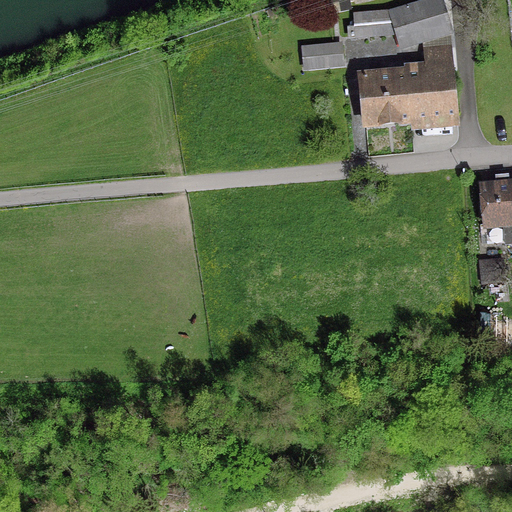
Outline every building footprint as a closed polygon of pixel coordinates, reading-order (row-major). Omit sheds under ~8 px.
[(437,0),(436,0),(390,14),(353,17),(354,36),(394,33),(398,48),(448,33),(437,0)] [(314,49),(304,50),(305,63),(315,62),(314,49)] [(424,75),(359,81),(363,126),(455,118),(448,49),(422,51),(424,75)] [(482,190),(480,190),(483,225),(502,224),(504,245),(511,244),(511,181),(481,185),(482,190)] [(481,283),(500,281),(499,262),(479,264),(481,283)]
